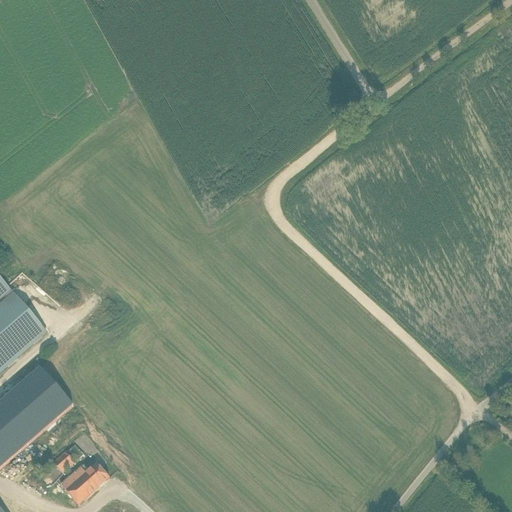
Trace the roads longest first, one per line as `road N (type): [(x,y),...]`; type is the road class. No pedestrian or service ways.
road 1 (track): [(478,407),(272,214),(265,198),(499,0)]
road 2 (unclassified): [(391,511),(478,407),(511,382)]
road 3 (unclassified): [(308,0),(373,106)]
road 4 (unknown): [(0,386),(52,331),(22,296)]
